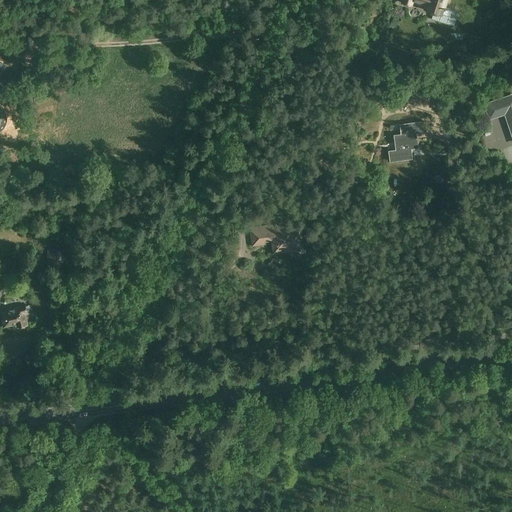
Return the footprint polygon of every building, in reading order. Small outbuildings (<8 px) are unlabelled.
[(413,1),(426,5),(425,8),(442,13),(445,0),(402,0),(402,1),(412,4),(413,1)] [(400,91),(414,96),(418,84),(404,79),(400,91)] [(506,112),(511,129),(511,100),(511,96),(486,104),(490,117),(506,112)] [(390,162),(413,159),(412,149),(419,148),(417,133),(424,132),(423,121),(399,124),(401,134),(394,135),(395,149),(388,150),(390,162)] [(278,225),(251,228),(252,245),(265,244),(265,242),(273,241),(274,252),(295,249),(292,227),(278,229),(278,225)] [(63,264),(60,249),(54,251),(53,247),(48,249),(52,267),(63,264)] [(1,311),(4,326),(17,324),(18,326),(27,324),(25,314),(27,314),(26,306),(1,311)]
